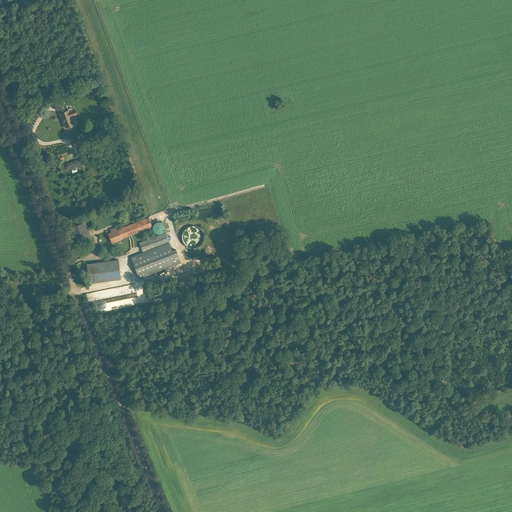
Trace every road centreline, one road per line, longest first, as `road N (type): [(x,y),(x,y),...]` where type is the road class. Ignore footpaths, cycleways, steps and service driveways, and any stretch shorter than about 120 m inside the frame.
road 1 (track): [(511,386),(477,396),(428,368),(387,238),(240,267)]
road 2 (track): [(101,357),(16,143)]
road 3 (track): [(240,267),(214,291),(183,303),(193,340),(183,353),(101,357)]
road 4 (track): [(161,511),(101,357)]
road 5 (track): [(182,288),(229,421)]
road 6 (track): [(288,258),(329,389)]
